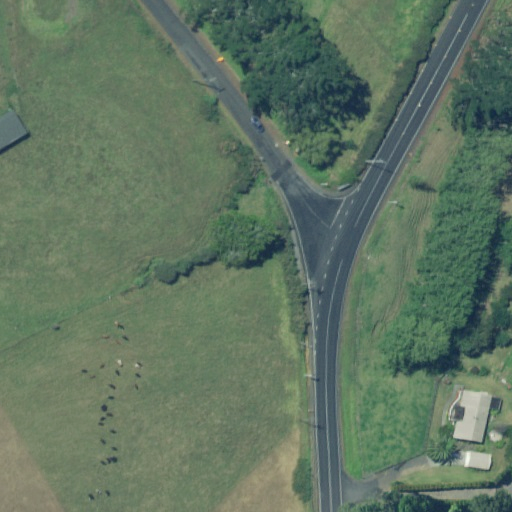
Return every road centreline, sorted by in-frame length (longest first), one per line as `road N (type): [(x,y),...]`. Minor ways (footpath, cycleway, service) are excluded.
road 1 (unclassified): [(346,238),(314,213),(153,0)]
road 2 (unclassified): [(346,238),(309,373),(317,511)]
road 3 (unclassified): [(462,0),(346,238)]
